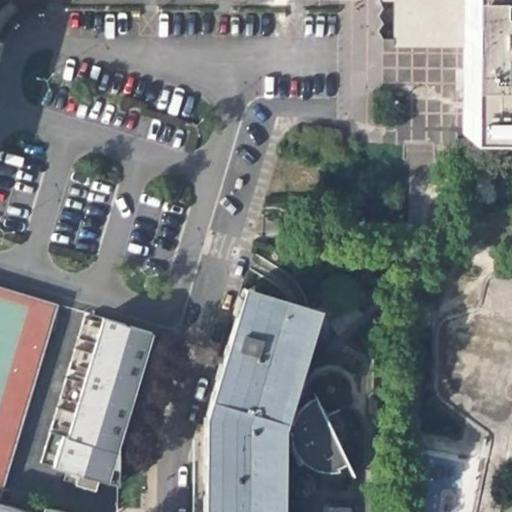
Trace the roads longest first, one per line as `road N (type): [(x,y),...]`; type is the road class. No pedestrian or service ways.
road 1 (residential): [(0,83),(6,58),(43,41),(317,56)]
road 2 (residential): [(196,326),(219,171),(246,77),(317,56)]
road 3 (residential): [(196,326),(0,265)]
road 4 (residential): [(154,511),(156,426),(196,326)]
